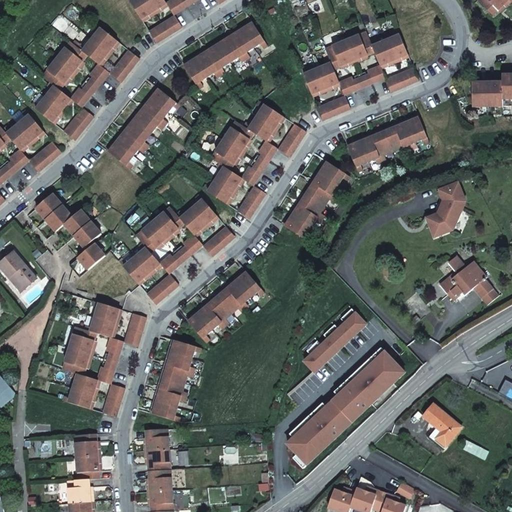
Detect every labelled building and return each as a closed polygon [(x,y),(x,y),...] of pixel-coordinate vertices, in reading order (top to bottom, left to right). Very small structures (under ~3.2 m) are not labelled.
[(151,18),(164,10),(162,8),(168,4),(167,3),(165,0),(131,0),(144,20),(150,16),(151,18)] [(169,7),(175,15),(186,7),(182,0),(173,0),(167,3),(168,4),(169,7)] [(511,2),(511,1),(511,0),(479,0),(494,16),(499,11),(505,6),(506,7),(511,2)] [(183,28),(175,16),(165,23),(172,34),(183,28)] [(165,23),(162,24),(170,36),(172,34),(165,23)] [(190,64),(186,67),(200,90),(204,87),(201,82),(215,74),(218,78),(227,73),(224,68),(241,58),(243,62),(252,57),(249,53),(262,44),(265,49),(269,47),(254,23),(250,26),(249,24),(236,32),(237,34),(233,37),(226,41),(225,39),(213,47),(214,49),(208,53),(204,56),(202,53),(189,62),(190,64)] [(151,32),(158,43),(170,36),(162,24),(151,32)] [(83,44),(80,48),(89,55),(100,64),(101,65),(105,59),(107,61),(117,49),(115,47),(119,41),(98,25),(95,29),(99,32),(87,48),(83,44)] [(376,40),(372,42),(376,53),(381,66),(382,67),(389,64),(390,67),(404,61),(403,58),(410,55),(399,30),(394,32),(396,37),(378,45),(376,40)] [(327,50),(331,59),(335,70),(341,67),(349,64),(350,66),(364,61),(363,58),(369,56),(376,53),(372,42),(368,33),(327,50)] [(72,42),(58,60),(77,75),(82,69),(80,67),(84,61),(89,55),(80,48),(72,42)] [(132,69),(141,58),(130,50),(122,61),(132,69)] [(321,95),(335,89),(334,87),(341,84),(340,82),(335,70),(331,59),(326,61),(328,65),(310,73),(308,68),(303,70),(314,95),(320,92),(321,95)] [(77,75),(58,60),(44,77),(52,83),(61,91),(66,85),(70,79),(72,81),(77,75)] [(130,71),(132,69),(122,61),(120,63),(130,71)] [(122,82),(130,71),(120,63),(112,73),(122,82)] [(95,77),(102,83),(110,72),(103,67),(101,65),(100,64),(91,75),(95,77)] [(374,84),(387,79),(383,69),(382,67),(381,66),(369,71),(370,75),(374,84)] [(407,86),(420,81),(415,69),(402,74),(407,86)] [(358,91),(374,84),(370,75),(354,82),(358,91)] [(392,92),(405,87),(400,75),(387,80),(392,92)] [(511,75),(504,75),(504,83),(474,83),(474,107),(504,107),(504,99),(511,99),(511,75)] [(89,84),(96,90),(102,83),(95,77),(89,84)] [(346,96),(358,91),(354,82),(353,77),(340,82),(341,84),(342,86),(346,96)] [(61,91),(52,83),(49,87),(53,91),(41,106),(37,103),(33,107),(55,124),(59,118),(61,119),(71,107),(69,106),(73,100),(72,99),(61,91)] [(84,91),(91,97),(96,90),(89,84),(84,91)] [(75,102),(83,108),(91,97),(84,91),(80,88),(72,99),(73,100),(75,102)] [(133,119),(152,135),(159,127),(163,130),(169,122),(165,119),(174,107),(179,110),(181,107),(160,89),(157,93),(155,92),(146,104),(147,106),(144,109),(140,115),(138,114),(133,119)] [(339,115),(352,109),(346,97),(334,102),(339,115)] [(248,123),(245,127),(256,134),(267,142),(268,143),(273,136),(274,138),(283,125),(281,124),(285,117),(262,102),(259,106),(263,110),(253,126),(248,123)] [(319,109),(324,121),(337,115),(332,103),(319,109)] [(94,117),(84,109),(76,119),(86,128),(94,117)] [(44,131),(27,111),(23,115),(26,118),(11,131),(8,128),(5,131),(12,139),(21,150),(22,151),(28,146),(29,148),(41,138),(39,136),(44,131)] [(426,145),(431,143),(420,118),(416,120),(415,118),(400,124),(401,126),(396,128),(392,130),(391,128),(377,133),(378,135),(373,137),(369,139),(368,137),(353,143),(354,145),(349,147),(359,172),(364,170),(362,166),(378,159),(380,164),(388,160),(386,156),(401,150),(402,155),(411,151),(410,146),(424,140),(426,145)] [(74,122),(84,130),(86,128),(76,119),(74,122)] [(109,153),(131,170),(134,166),(130,163),(140,150),(144,153),(150,146),(146,142),(152,135),(133,119),(129,125),(131,127),(126,133),(123,137),(121,135),(111,148),(113,149),(109,153)] [(66,132),(76,140),(84,130),(74,122),(66,132)] [(213,159),(221,164),(231,171),(235,165),(240,158),(242,160),(250,147),(248,146),(251,141),(256,134),(245,127),(237,122),(213,159)] [(12,139),(5,131),(0,124),(0,152),(2,151),(1,149),(6,144),(12,139)] [(289,136),(300,144),(308,132),(297,125),(289,136)] [(289,136),(287,139),(298,147),(300,144),(289,136)] [(287,139),(280,150),(291,158),(298,147),(287,139)] [(52,161),(62,152),(60,150),(53,142),(43,151),(52,161)] [(263,156),(271,161),(279,150),(270,144),(268,143),(267,142),(260,153),(263,156)] [(19,169),(29,160),(23,153),(22,151),(21,150),(11,158),(13,161),(19,169)] [(50,163),(52,161),(43,151),(41,153),(50,163)] [(31,161),(39,172),(50,163),(41,153),(31,161)] [(262,175),(271,161),(263,156),(254,170),(262,175)] [(0,172),(6,180),(19,169),(13,161),(0,172)] [(289,223),(286,227),(309,242),(311,238),(307,235),(316,222),(320,224),(325,217),(321,214),(330,201),(334,203),(339,196),(335,193),(344,179),(349,182),(351,178),(329,163),(326,167),(324,166),(315,179),(317,180),(315,184),(311,189),(309,188),(301,200),(304,201),(301,206),(298,210),(296,208),(287,221),(289,223)] [(207,185),(205,189),(228,204),(232,199),(233,200),(242,187),(240,186),(244,179),(243,179),(231,171),(221,164),(218,169),(223,172),(212,188),(207,185)] [(254,186),(262,175),(254,170),(250,167),(243,179),(244,179),(246,181),(254,186)] [(457,179),(439,187),(443,198),(437,212),(427,217),(434,235),(452,228),(465,196),(457,179)] [(267,195),(255,187),(248,198),(259,206),(267,195)] [(439,187),(435,188),(439,198),(434,209),(424,214),(422,219),(427,217),(437,212),(443,198),(439,187)] [(54,194),(37,209),(52,226),(58,232),(66,225),(86,248),(103,234),(83,210),(75,218),(54,194)] [(181,212),(177,215),(186,225),(195,235),(196,236),(201,231),(203,233),(214,223),(213,221),(218,217),(200,196),(197,199),(200,203),(185,216),(181,212)] [(258,208),(259,206),(248,198),(246,200),(258,208)] [(250,220),(258,208),(246,200),(239,212),(250,220)] [(137,237),(143,244),(152,254),(157,249),(163,244),(165,246),(176,236),(174,234),(180,229),(186,225),(177,215),(172,208),(137,237)] [(226,247),(237,238),(228,228),(217,237),(226,247)] [(193,255),(204,246),(197,238),(196,236),(195,235),(184,244),(187,248),(193,255)] [(224,249),(226,247),(217,237),(215,239),(224,249)] [(214,258),(224,249),(215,239),(205,247),(214,258)] [(107,256),(97,244),(80,258),(90,271),(107,256)] [(144,279),(146,281),(157,272),(156,270),(161,265),(160,264),(152,254),(143,244),(140,247),(143,251),(129,264),(125,260),(121,263),(139,284),(144,279)] [(180,266),(193,255),(187,248),(174,259),(180,266)] [(13,277),(25,290),(38,279),(16,253),(0,266),(11,279),(13,277)] [(170,275),(180,266),(174,259),(171,255),(160,264),(161,265),(163,267),(170,275)] [(491,292),(495,290),(487,280),(489,278),(476,262),(468,268),(459,256),(451,263),(458,272),(457,272),(441,285),(454,302),(458,299),(456,296),(458,295),(460,295),(462,295),(463,295),(464,294),(466,296),(475,290),(488,306),(497,299),(491,292)] [(244,276),(243,274),(231,284),(232,286),(229,289),(224,293),(223,291),(212,301),(213,302),(209,306),(205,309),(204,307),(192,317),(193,319),(190,322),(207,343),(211,340),(208,336),(220,326),(223,330),(230,323),(227,320),(239,309),(243,313),(250,307),(247,303),(259,293),(262,296),(266,294),(248,273),(244,276)] [(169,295),(180,286),(171,276),(161,285),(169,295)] [(23,293),(25,290),(13,277),(11,279),(23,293)] [(158,287),(167,297),(169,295),(161,285),(158,287)] [(148,295),(157,305),(167,297),(158,287),(148,295)] [(500,296),(495,290),(491,292),(497,299),(500,296)] [(120,311),(94,302),(93,307),(98,309),(93,328),(87,326),(86,331),(91,332),(97,334),(111,338),(112,339),(114,331),(117,332),(121,318),(118,317),(120,311)] [(346,324),(357,314),(353,309),(342,319),(346,324)] [(305,362),(316,374),(368,325),(357,314),(346,324),(340,330),(329,340),(323,346),(312,356),(305,362)] [(131,328),(144,332),(147,319),(135,315),(131,328)] [(329,340),(340,330),(336,325),(325,336),(329,340)] [(91,332),(86,331),(77,328),(64,370),(73,373),(78,374),(84,376),(86,370),(89,362),(91,363),(96,349),(93,348),(95,342),(97,334),(91,332)] [(139,347),(143,335),(130,331),(126,343),(139,347)] [(121,356),(125,343),(114,340),(112,339),(111,338),(107,351),(112,353),(121,356)] [(175,346),(172,345),(170,353),(168,360),(170,361),(169,366),(167,371),(165,370),(160,384),(163,385),(161,390),(160,395),(157,394),(153,409),(155,410),(154,414),(180,422),(181,418),(177,416),(181,401),(186,402),(189,393),(184,391),(188,377),(193,379),(196,369),(191,368),(196,352),(201,354),(202,349),(176,341),(175,346)] [(312,356),(323,346),(319,341),(308,352),(312,356)] [(336,393),(339,397),(346,391),(348,394),(356,387),(353,384),(387,352),(383,348),(336,393)] [(288,445),(308,466),(387,392),(407,373),(387,352),(353,384),(356,387),(348,394),(346,391),(322,414),(324,416),(317,423),(314,421),(288,445)] [(116,372),(121,356),(112,353),(106,369),(116,372)] [(112,385),(116,372),(106,369),(101,368),(97,380),(99,381),(101,382),(112,385)] [(99,381),(97,380),(84,376),(78,374),(73,373),(71,378),(76,380),(70,399),(65,397),(64,402),(90,410),(92,403),(94,404),(99,389),(96,389),(99,381)] [(0,402),(14,391),(0,374),(0,402)] [(122,403),(126,389),(113,385),(109,399),(122,403)] [(104,414),(117,418),(121,405),(108,401),(104,414)] [(291,435),(295,439),(314,421),(317,423),(324,416),(322,414),(328,408),(324,404),(291,435)] [(442,433),(437,440),(447,447),(463,428),(434,405),(424,418),(438,429),(442,433)] [(435,442),(437,440),(442,433),(438,429),(431,438),(435,442)] [(146,452),(170,450),(169,430),(147,431),(148,444),(146,445),(146,452)] [(77,459),(102,457),(101,450),(99,450),(97,435),(75,436),(77,459)] [(463,449),(486,460),(489,453),(467,442),(463,449)] [(150,472),(172,471),(170,450),(146,452),(147,459),(149,459),(150,472)] [(304,470),(308,466),(298,456),(294,459),(304,470)] [(102,465),(102,457),(77,459),(79,481),(91,480),(101,480),(100,465),(102,465)] [(149,492),(173,491),(172,471),(150,472),(151,485),(148,486),(149,492)] [(70,504),(95,502),(94,495),(92,495),(91,480),(79,481),(69,482),(70,504)] [(335,491),(329,510),(335,511),(350,511),(351,509),(359,511),(371,511),(372,510),(376,511),(405,511),(407,507),(399,504),(393,502),(394,497),(373,490),(372,495),(365,493),(357,490),(356,493),(349,491),(347,496),(342,494),(335,491)] [(158,511),(175,511),(173,491),(149,492),(149,501),(152,501),(152,511),(158,511)] [(95,510),(95,502),(70,504),(70,511),(92,511),(93,510),(95,510)]
